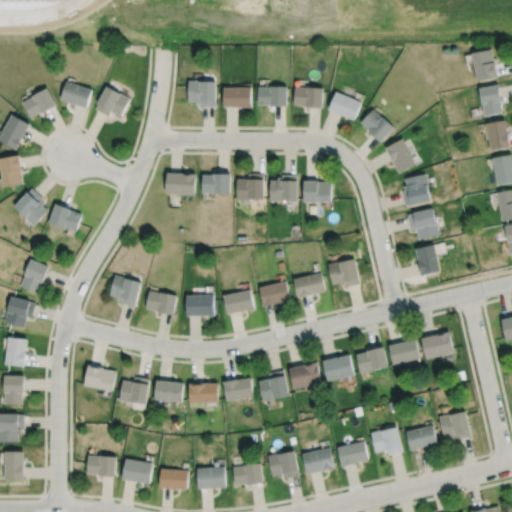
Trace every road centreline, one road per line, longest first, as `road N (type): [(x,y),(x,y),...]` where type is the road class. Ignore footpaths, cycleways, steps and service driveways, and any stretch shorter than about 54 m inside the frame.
road 1 (residential): [(163,49),(144,157),(84,271),(62,335),(58,511)]
road 2 (residential): [(467,292),(216,348),(151,344),(65,322)]
road 3 (residential): [(396,309),(369,193),(341,151),(295,139),(151,135)]
road 4 (residential): [(507,464),(301,511)]
road 5 (residential): [(507,464),(467,292)]
